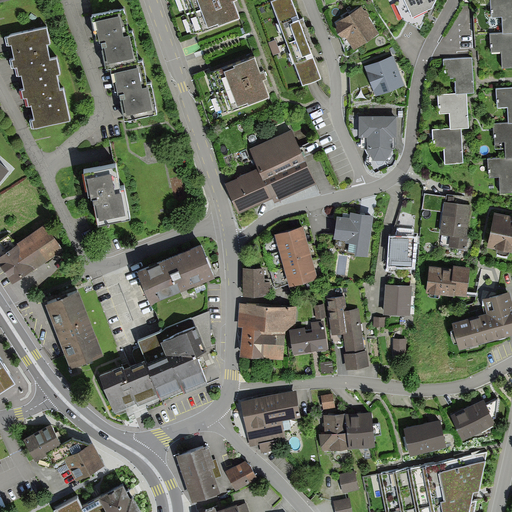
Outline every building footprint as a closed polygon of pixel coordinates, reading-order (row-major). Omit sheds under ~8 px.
[(182,0),(195,32),(243,13),(237,0),(182,0)] [(274,0),(305,82),(323,75),(294,0),(274,0)] [(420,27),(434,0),(402,0),(411,21),(420,27)] [(511,0),(492,0),(494,16),(504,15),(505,31),(511,30),(511,0)] [(346,52),(380,31),(364,5),(337,19),(339,22),(336,24),(342,34),(340,36),(346,52)] [(123,118),(157,112),(152,82),(146,83),(142,61),(139,62),(133,30),(128,31),(124,9),(92,15),(97,41),(102,40),(107,67),(111,66),(115,91),(118,90),(123,118)] [(511,30),(505,31),(492,32),(493,50),(504,49),(505,66),(511,65),(511,30)] [(33,129),(71,122),(65,91),(61,91),(57,76),(61,75),(58,60),(50,62),(47,46),(51,46),(48,31),(8,39),(9,46),(13,46),(16,60),(11,61),(13,69),(17,68),(19,76),(24,75),(27,91),(23,92),(25,100),(29,99),(31,108),(34,107),(37,122),(32,123),(33,129)] [(378,93),(406,81),(395,54),(367,66),(378,93)] [(226,112),(273,93),(258,56),(211,75),(226,112)] [(476,90),(473,56),(446,58),(447,76),(457,75),(458,91),(468,91),(476,90)] [(511,86),(498,87),(499,105),(509,104),(510,120),(511,120),(511,86)] [(468,91),(458,91),(440,93),(441,111),(453,110),(454,126),(463,125),(471,125),(468,91)] [(397,137),(397,117),(360,117),(361,149),(369,149),(375,160),(387,160),(393,150),(393,137),(397,137)] [(511,120),(510,120),(496,121),(497,139),(508,138),(509,155),(511,154),(511,120)] [(447,161),(465,160),(463,125),(454,126),(434,127),(436,146),(446,145),(447,161)] [(262,166),(275,195),(277,199),(317,180),(293,129),(253,147),(262,166)] [(511,189),(511,154),(509,155),(489,156),(490,174),(500,174),(501,190),(511,189)] [(99,221),(131,215),(125,185),(121,186),(116,162),(85,168),(89,192),(94,191),(99,221)] [(0,180),(8,171),(0,163),(0,180)] [(275,195),(262,166),(229,181),(243,210),(275,195)] [(451,244),(466,246),(472,203),(446,200),(443,232),(452,233),(451,244)] [(511,214),(498,212),(492,244),(511,248),(511,214)] [(351,217),(340,216),(337,235),(349,236),(347,253),(364,255),(370,216),(352,213),(351,217)] [(0,262),(11,280),(64,246),(47,219),(15,240),(11,232),(0,239),(0,262)] [(290,283),(317,275),(302,224),(274,232),(290,283)] [(390,263),(415,264),(416,236),(391,235),(390,263)] [(153,296),(214,271),(202,240),(140,266),(153,296)] [(431,291),(470,293),(472,265),(456,264),(456,267),(433,265),(431,291)] [(243,293),(265,293),(266,288),(270,288),(270,280),(266,280),(266,266),(243,266),(243,293)] [(388,312),(413,313),(414,284),(389,283),(388,312)] [(72,361),(104,349),(80,287),(48,299),(72,361)] [(346,309),(344,294),(328,297),(333,334),(343,332),(346,332),(343,310),(346,309)] [(241,354),(282,355),(285,327),(294,320),(295,304),(239,301),(238,323),(244,324),(241,354)] [(463,348),(511,334),(511,321),(506,301),(487,306),(488,311),(455,320),(463,348)] [(343,332),(346,352),(343,352),(345,367),(368,364),(366,349),(364,349),(358,307),(346,309),(343,310),(346,332),(343,332)] [(211,345),(210,310),(138,337),(147,360),(159,392),(161,395),(183,386),(184,389),(208,379),(196,351),(211,345)] [(294,353),(327,347),(323,320),(311,322),(312,325),(290,328),(294,353)] [(397,353),(409,353),(408,337),(397,337),(397,353)] [(0,388),(14,380),(0,358),(0,388)] [(122,364),(100,373),(115,407),(136,398),(138,401),(159,392),(147,360),(125,370),(122,364)] [(323,373),(333,370),(330,360),(320,362),(323,373)] [(298,409),(303,408),(299,389),(244,400),(253,440),(261,438),(263,448),(281,445),(279,437),(287,435),(284,417),(299,414),(298,409)] [(326,406),(337,404),(335,393),(324,394),(326,406)] [(491,417),(494,401),(485,405),(483,400),(450,415),(460,437),(493,422),(491,417)] [(347,431),(349,447),(377,445),(375,408),(346,410),(346,413),(347,431)] [(347,431),(346,413),(327,414),(328,432),(347,431)] [(432,457),(450,453),(443,419),(409,426),(415,454),(431,451),(432,457)] [(72,438),(61,444),(51,424),(24,437),(35,461),(56,468),(66,463),(76,480),(104,464),(92,444),(72,438)] [(347,431),(328,432),(324,433),(325,449),(349,447),(347,431)] [(195,498),(223,489),(215,465),(218,465),(211,444),(181,453),(195,498)] [(472,511),(485,451),(376,473),(383,511),(472,511)] [(240,486),(257,476),(247,459),(230,469),(240,486)] [(346,491),(360,488),(357,470),(342,473),(346,491)] [(141,511),(133,496),(131,497),(125,485),(100,497),(83,506),(78,497),(55,509),(56,511),(141,511)] [(338,511),(354,511),(352,496),(337,499),(338,511)] [(242,511),(239,502),(221,509),(219,505),(207,509),(208,511),(242,511)]
